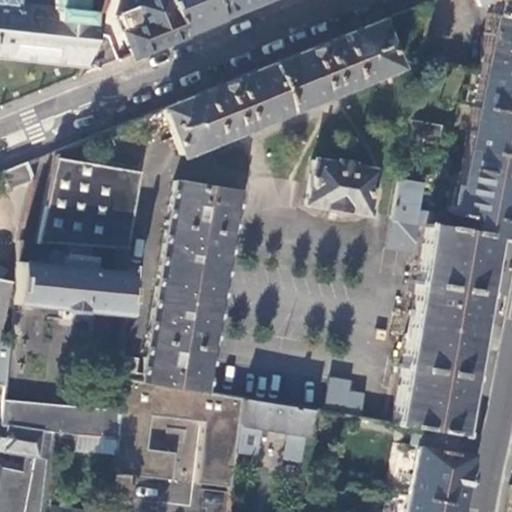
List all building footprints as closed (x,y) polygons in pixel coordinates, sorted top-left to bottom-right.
[(0,0),(0,57),(82,66),(93,33),(101,8),(97,6),(97,3),(86,1),(85,0),(0,0)] [(131,57),(181,37),(166,0),(132,0),(135,6),(117,14),(115,17),(131,57)] [(166,0),(181,37),(220,21),(212,0),(166,0)] [(212,0),(220,21),(273,0),(212,0)] [(478,69),(511,76),(511,0),(474,0),(477,6),(486,3),(493,5),(491,14),(489,14),(478,69)] [(177,154),(393,67),(376,24),(159,112),(177,154)] [(82,66),(78,78),(117,62),(107,37),(93,33),(82,66)] [(511,76),(478,69),(463,148),(511,157),(511,76)] [(406,121),(403,136),(437,143),(440,127),(406,121)] [(461,223),(458,231),(492,237),(503,239),(511,198),(511,191),(511,157),(463,148),(455,191),(450,190),(445,212),(450,212),(449,214),(468,218),(467,224),(461,223)] [(140,173),(54,158),(36,242),(66,244),(80,244),(116,246),(125,247),(140,173)] [(303,202),(363,213),(372,172),(311,161),(303,202)] [(0,175),(6,191),(30,180),(23,164),(0,173),(0,175)] [(423,225),(446,229),(447,220),(437,218),(437,214),(415,210),(420,184),(395,180),(388,218),(415,223),(423,225)] [(119,369),(118,377),(204,391),(208,369),(238,193),(173,183),(139,369),(134,366),(125,366),(119,369)] [(411,252),(415,223),(388,218),(383,247),(411,252)] [(419,427),(458,433),(473,347),(475,347),(477,337),(479,320),(478,320),(492,237),(458,231),(446,229),(423,225),(409,309),(407,309),(403,334),(404,334),(389,421),(419,427)] [(140,266),(126,265),(128,247),(125,247),(116,246),(114,272),(85,269),(86,259),(79,258),(80,244),(66,244),(65,258),(56,257),(55,266),(13,263),(9,305),(136,316),(140,266)] [(256,368),(255,377),(251,399),(307,408),(323,411),(327,379),(256,368)] [(255,377),(208,369),(204,391),(241,397),(251,399),(255,377)] [(230,484),(234,452),(241,397),(204,391),(118,377),(115,414),(113,438),(111,469),(168,477),(172,447),(143,443),(148,412),(202,419),(193,479),(230,484)] [(346,382),(327,379),(323,411),(358,416),(360,395),(345,392),(346,382)] [(362,387),(360,395),(358,416),(381,420),(386,392),(362,387)] [(281,460),(300,463),(307,408),(251,399),(241,397),(234,452),(253,454),(257,428),(285,432),(281,460)] [(113,438),(115,414),(102,412),(100,436),(113,438)] [(0,511),(38,511),(45,462),(46,459),(50,431),(0,423),(0,451),(1,451),(0,453),(21,456),(20,464),(1,460),(2,458),(0,457),(0,511)] [(414,452),(405,496),(458,505),(466,469),(473,435),(458,433),(419,427),(414,452)] [(456,511),(458,505),(405,496),(401,511),(456,511)]
